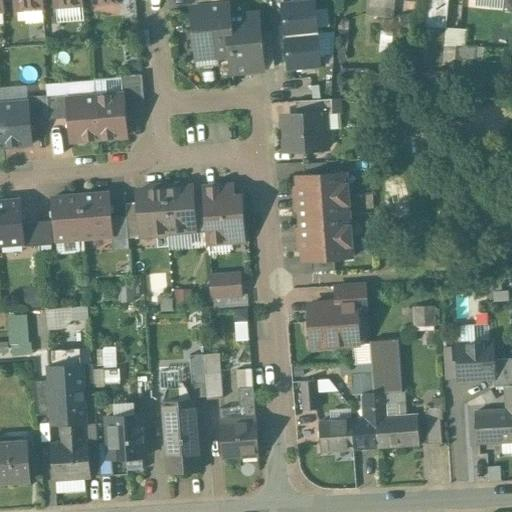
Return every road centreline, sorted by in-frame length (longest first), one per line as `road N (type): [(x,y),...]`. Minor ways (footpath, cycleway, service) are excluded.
road 1 (residential): [(282,506),(258,153)]
road 2 (residential): [(511,497),(282,506)]
road 3 (residential): [(159,161),(0,174)]
road 4 (residential): [(258,153),(255,95),(158,99)]
